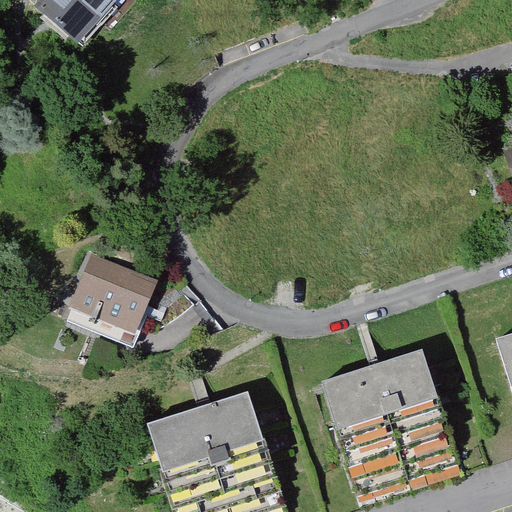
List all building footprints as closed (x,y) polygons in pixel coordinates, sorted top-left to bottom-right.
[(123,0),(52,0),(42,11),(82,47),(123,0)] [(153,289),(97,265),(78,309),(134,333),(153,289)] [(511,343),(502,347),(511,380),(511,343)] [(424,360),(327,391),(365,508),(462,477),(424,360)] [(285,511),(250,402),(153,433),(178,511),(285,511)]
